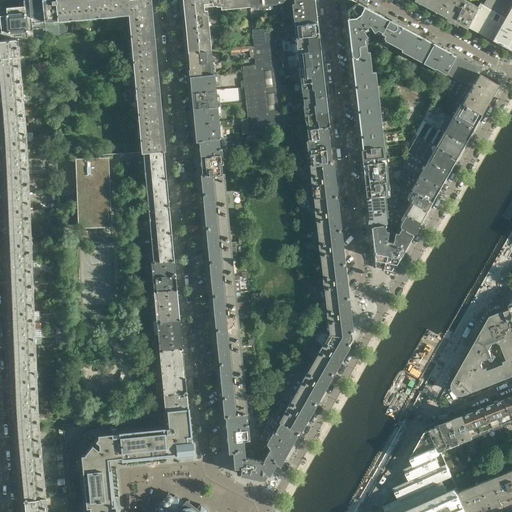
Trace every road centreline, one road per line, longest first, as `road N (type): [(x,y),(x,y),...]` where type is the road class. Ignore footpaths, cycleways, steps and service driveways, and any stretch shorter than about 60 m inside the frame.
road 1 (residential): [(258,511),(223,491),(206,465),(164,0)]
road 2 (residential): [(328,0),(364,286),(386,302)]
road 3 (residential): [(386,302),(511,81)]
road 4 (residential): [(269,511),(386,302)]
road 5 (residential): [(377,0),(511,69)]
road 6 (residential): [(424,405),(487,295)]
road 7 (residential): [(364,511),(424,405)]
